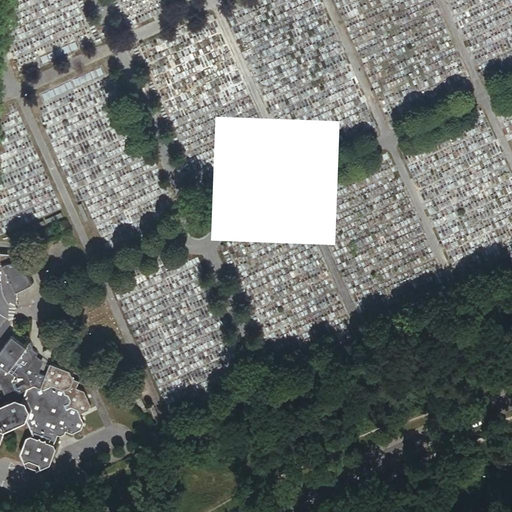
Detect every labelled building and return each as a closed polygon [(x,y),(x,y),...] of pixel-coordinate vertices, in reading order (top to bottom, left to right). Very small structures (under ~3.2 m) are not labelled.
[(58,215),(44,221),(46,225),(59,219),(58,215)] [(41,223),(26,230),(27,233),(42,226),(41,223)] [(22,231),(8,238),(9,242),(24,235),(22,231)] [(9,256),(0,254),(0,265),(3,266),(8,263),(9,256)] [(19,258),(8,263),(3,266),(16,292),(32,285),(19,258)] [(9,370),(13,365),(26,348),(12,337),(0,351),(0,366),(8,372),(9,370)] [(25,375),(13,365),(9,370),(17,376),(15,379),(21,381),(26,390),(32,388),(25,375)] [(43,391),(32,388),(26,390),(24,391),(20,401),(19,408),(13,411),(9,402),(0,406),(0,440),(3,432),(25,422),(30,436),(24,439),(20,455),(24,465),(28,463),(38,466),(40,470),(49,466),(55,449),(53,446),(56,436),(64,433),(71,435),(79,431),(82,424),(76,411),(69,408),(66,410),(64,407),(69,404),(70,402),(66,396),(63,396),(63,392),(51,387),(43,391)] [(19,408),(20,401),(13,400),(9,402),(13,411),(19,408)] [(35,472),(40,470),(38,466),(28,463),(24,465),(25,467),(35,472)]
